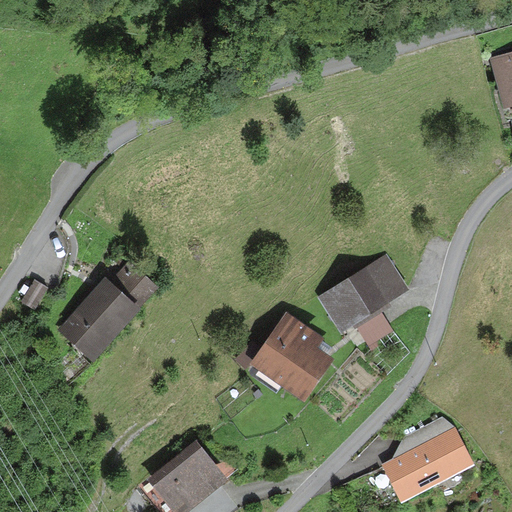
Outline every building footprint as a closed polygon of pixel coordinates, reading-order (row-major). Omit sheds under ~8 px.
[(511,49),(489,57),(503,105),(511,102),(511,49)] [(407,287),(385,253),(319,295),(341,329),(407,287)] [(110,278),(104,273),(57,327),(91,357),(156,282),(127,258),(110,278)] [(322,334),(286,309),(250,361),(303,398),(333,355),(316,343),(322,334)] [(392,457),(381,462),(400,498),(474,460),(455,424),(443,415),(405,434),(392,457)] [(176,511),(224,474),(197,440),(146,480),(171,511),(176,511)]
